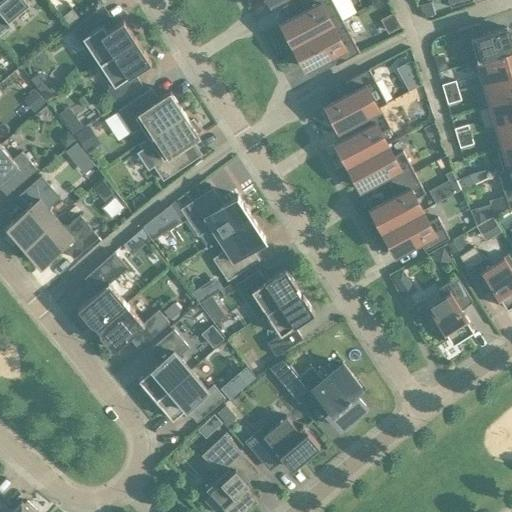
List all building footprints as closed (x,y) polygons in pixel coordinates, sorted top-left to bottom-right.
[(0,0),(0,33),(1,35),(13,24),(10,20),(30,3),(27,0),(0,0)] [(332,0),(301,0),(307,10),(282,23),(282,24),(283,23),(294,44),(293,45),(343,19),(332,0)] [(72,8),(63,17),(70,26),(80,17),(72,8)] [(97,66),(137,39),(124,19),(107,30),(94,11),(73,29),(97,66)] [(343,19),(293,45),(294,46),(295,45),(306,66),(305,66),(305,67),(330,54),(336,65),(360,52),(343,19)] [(484,34),(480,23),(457,29),(467,63),(511,50),(511,41),(508,27),(484,34)] [(451,56),(461,53),(456,34),(446,36),(451,56)] [(152,61),(137,39),(97,66),(110,86),(107,88),(116,101),(142,84),(135,72),(152,61)] [(511,74),(511,50),(467,63),(467,64),(478,61),(484,82),(511,74)] [(370,69),(345,82),(351,92),(326,105),(327,107),(328,106),(339,127),(338,127),(338,128),(356,119),(380,106),(387,102),(370,69)] [(0,89),(11,79),(5,72),(0,76),(0,89)] [(511,97),(511,74),(484,82),(490,104),(511,97)] [(445,94),(459,90),(456,80),(442,84),(445,94)] [(462,99),(459,90),(445,94),(448,103),(462,99)] [(149,136),(185,113),(171,91),(156,100),(152,100),(146,91),(118,110),(132,132),(138,129),(145,130),(149,136)] [(511,121),(511,97),(490,104),(497,126),(511,121)] [(91,98),(60,114),(68,128),(98,112),(91,98)] [(380,106),(356,119),(361,130),(336,143),(337,144),(338,143),(349,164),(348,164),(348,165),(389,143),(387,143),(382,132),(391,127),(380,106)] [(185,113),(149,136),(139,143),(143,149),(139,152),(149,168),(154,165),(163,179),(191,161),(183,149),(184,145),(200,135),(198,132),(201,130),(194,119),(191,121),(185,113)] [(511,121),(497,126),(503,147),(498,148),(498,149),(511,145),(511,121)] [(458,137),(471,134),(469,123),(455,127),(458,137)] [(471,134),(458,137),(461,147),(474,143),(471,134)] [(46,169),(53,178),(72,165),(82,179),(97,168),(75,137),(57,150),(62,157),(46,169)] [(389,144),(389,143),(348,165),(348,166),(350,165),(361,186),(359,186),(360,187),(385,174),(390,185),(415,172),(404,151),(394,156),(388,145),(389,144)] [(1,144),(0,144),(0,181),(3,179),(12,190),(37,168),(22,151),(13,158),(1,144)] [(511,145),(498,149),(504,170),(499,172),(499,173),(511,169),(511,145)] [(487,171),(495,197),(504,194),(496,168),(487,171)] [(511,169),(499,173),(509,207),(511,206),(511,169)] [(415,172),(390,185),(396,195),(371,208),(372,210),(373,209),(384,230),(383,230),(383,231),(424,209),(424,208),(422,209),(416,198),(426,193),(415,172)] [(25,244),(57,217),(51,210),(51,205),(61,197),(42,175),(19,194),(30,206),(8,224),(25,244)] [(450,175),(429,179),(432,196),(453,192),(450,175)] [(474,184),(470,175),(457,180),(461,189),(474,184)] [(219,238),(253,216),(244,203),(244,204),(238,195),(239,195),(238,194),(224,204),(220,203),(220,202),(211,188),(181,208),(199,235),(207,230),(215,231),(219,238)] [(424,210),(424,209),(383,231),(385,231),(396,251),(394,252),(395,253),(420,240),(425,251),(450,238),(439,216),(429,221),(423,210),(424,210)] [(57,217),(25,244),(42,264),(63,245),(74,258),(99,236),(80,214),(68,225),(63,224),(57,217)] [(253,216),(219,238),(223,244),(222,252),(213,257),(228,280),(258,260),(252,251),(252,247),(267,238),(266,237),(260,229),(261,229),(253,216)] [(493,264),(474,246),(460,255),(483,291),(493,285),(507,308),(511,304),(511,259),(508,254),(493,264)] [(114,251),(84,277),(97,292),(78,307),(93,325),(94,324),(98,328),(127,303),(110,282),(128,267),(114,251)] [(267,312),(299,291),(296,286),(298,285),(286,267),(266,281),(259,269),(236,284),(244,296),(253,291),(267,312)] [(438,288),(441,297),(425,307),(438,328),(443,326),(453,343),(475,329),(460,306),(472,299),(457,276),(438,288)] [(302,295),(299,291),(267,312),(281,333),(267,342),(276,355),(303,338),(295,325),(315,311),(303,294),(302,295)] [(143,322),(127,303),(98,328),(101,331),(100,332),(114,349),(129,336),(139,348),(170,322),(159,309),(143,322)] [(156,399),(191,369),(179,355),(190,346),(174,328),(154,345),(164,357),(139,379),(156,399)] [(263,360),(253,340),(239,346),(249,367),(263,360)] [(291,366),(278,377),(299,402),(316,388),(332,408),(328,412),(341,428),(343,425),(346,429),(358,419),(355,416),(367,406),(355,391),(362,385),(344,363),(324,380),(312,365),(299,375),(291,366)] [(208,389),(191,369),(156,399),(173,418),(191,403),(203,417),(226,397),(214,383),(208,389)] [(280,461),(284,458),(292,468),(320,445),(303,425),(299,429),(287,415),(265,434),(260,428),(245,440),(266,465),(276,456),(280,461)] [(218,511),(224,506),(229,511),(243,511),(258,498),(246,486),(250,482),(244,476),(256,466),(225,433),(202,454),(218,471),(215,474),(218,477),(207,488),(213,494),(207,500),(218,511)] [(171,468),(166,463),(166,462),(161,468),(166,473),(171,468)] [(0,511),(37,511),(39,510),(28,500),(25,503),(22,500),(10,511),(5,511),(0,507),(0,511)]
